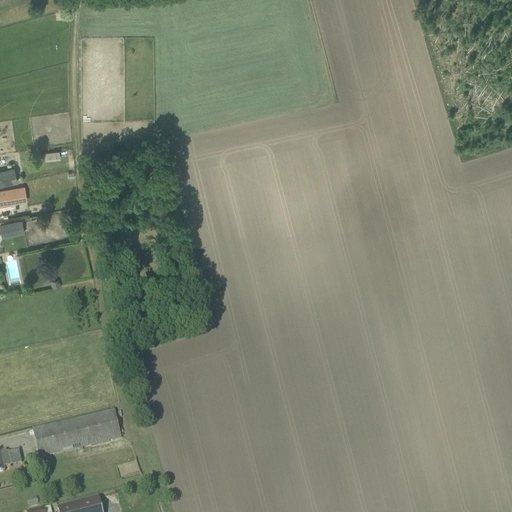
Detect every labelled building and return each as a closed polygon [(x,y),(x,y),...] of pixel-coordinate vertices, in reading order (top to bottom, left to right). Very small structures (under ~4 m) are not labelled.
[(58,151),(41,151),(41,159),(58,159),(58,151)] [(0,173),(0,186),(17,182),(14,170),(0,173)] [(25,186),(0,190),(0,205),(27,201),(25,186)] [(21,220),(0,224),(0,227),(2,236),(23,231),(21,220)] [(33,431),(35,441),(39,458),(121,438),(114,411),(33,431)] [(8,452),(0,453),(0,472),(4,472),(3,468),(11,466),(8,452)] [(58,508),(58,511),(101,511),(98,498),(58,508)]
